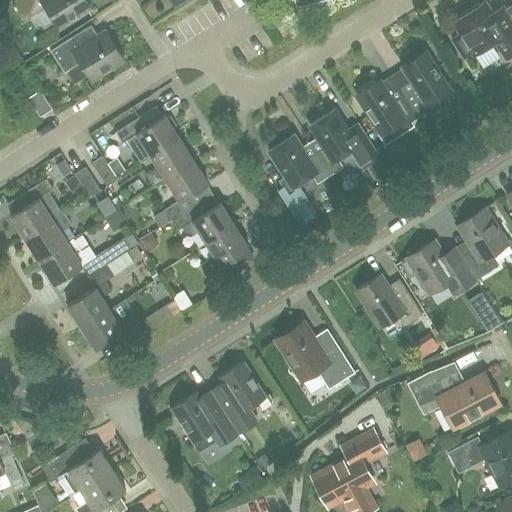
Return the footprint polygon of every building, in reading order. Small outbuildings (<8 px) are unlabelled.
[(45,8),(57,27),(90,6),(86,0),(13,0),(12,1),(25,20),(45,8)] [(472,52),(474,54),(496,40),(507,57),(511,54),(511,20),(502,5),(489,14),(482,3),(453,21),(461,33),(456,36),(455,41),(463,54),(468,55),(472,52)] [(90,79),(123,58),(106,31),(79,48),(72,36),(50,50),(65,73),(67,71),(74,83),(88,75),(90,79)] [(403,64),(413,80),(401,87),(419,116),(426,111),(429,116),(443,106),(437,96),(449,88),(425,50),(403,64)] [(419,116),(401,87),(389,95),(379,79),(377,81),(374,77),(367,81),(364,83),(357,88),(360,91),(357,93),(382,131),(394,123),(401,133),(414,125),(412,121),(419,116)] [(28,97),(40,116),(52,108),(40,89),(28,97)] [(325,147),(316,152),(330,174),(344,165),(338,157),(350,150),(363,169),(368,166),(380,184),(393,177),(374,147),(358,122),(347,129),(334,108),(310,123),(325,147)] [(140,161),(151,154),(179,136),(173,127),(176,125),(170,116),(167,117),(165,114),(146,126),(139,116),(116,131),(123,141),(126,140),(140,161)] [(315,217),(294,185),(313,174),(318,182),(330,174),(316,152),(308,157),(293,134),(270,149),(289,178),(282,183),(284,186),(279,189),(303,226),(315,217)] [(151,154),(165,176),(193,159),(179,136),(151,154)] [(117,178),(102,154),(92,161),(106,184),(117,178)] [(193,159),(165,176),(179,199),(165,208),(159,212),(153,216),(159,226),(172,218),(195,203),(188,193),(207,181),(193,159)] [(147,164),(125,178),(139,199),(160,185),(147,164)] [(85,165),(74,172),(90,196),(100,189),(85,165)] [(30,202),(11,214),(26,237),(62,213),(48,191),(54,187),(47,177),(23,192),(30,202)] [(109,191),(100,198),(123,227),(132,220),(109,191)] [(192,219),(207,242),(235,224),(220,201),(201,213),(195,203),(172,218),(178,228),(192,219)] [(472,248),(461,256),(477,280),(499,266),(490,252),(507,241),(485,207),(458,225),(472,248)] [(64,212),(62,213),(26,237),(40,259),(67,241),(60,230),(71,223),(64,212)] [(235,224),(207,242),(214,254),(200,263),(213,284),(254,258),(247,247),(249,246),(235,224)] [(67,241),(40,259),(54,281),(81,264),(88,276),(127,250),(130,248),(130,247),(138,242),(131,232),(123,237),(95,255),(89,245),(81,250),(73,237),(67,241)] [(455,294),(477,280),(461,256),(454,246),(444,252),(435,239),(408,257),(429,291),(446,280),(455,294)] [(95,287),(68,303),(82,325),(110,308),(102,296),(113,289),(107,280),(114,274),(134,262),(133,261),(142,255),(135,246),(127,251),(127,250),(88,276),(95,287)] [(423,314),(408,291),(397,299),(381,274),(358,289),(381,326),(399,314),(405,325),(423,314)] [(110,308),(82,325),(96,347),(137,321),(130,311),(126,298),(110,308)] [(174,298),(166,304),(140,320),(147,331),(173,315),(182,309),(174,298)] [(306,322),(278,340),(302,378),(300,378),(310,393),(326,382),(330,388),(355,372),(334,339),(321,347),(314,335),(306,322)] [(222,381),(211,389),(223,407),(229,417),(239,433),(251,426),(258,421),(250,407),(255,404),(258,408),(263,410),(272,404),(273,399),(270,395),(268,396),(246,360),(219,377),(222,381)] [(409,381),(425,413),(442,404),(454,427),(501,403),(485,372),(452,390),(439,367),(409,381)] [(241,442),(237,435),(239,433),(223,407),(211,389),(200,395),(198,391),(172,407),(199,451),(215,441),(218,446),(229,440),(233,447),(241,442)] [(120,424),(109,431),(116,443),(127,437),(120,424)] [(511,484),(511,429),(477,448),(472,438),(449,450),(460,472),(487,458),(500,484),(509,480),(511,485),(511,484)] [(363,463),(385,451),(374,430),(342,447),(348,457),(314,476),(329,505),(343,497),(351,511),(368,511),(376,508),(365,486),(373,482),(363,463)] [(69,497),(81,489),(82,490),(113,470),(99,449),(78,463),(72,453),(49,467),(55,477),(57,477),(69,497)] [(0,459),(0,458),(0,471),(5,469),(11,483),(12,487),(24,481),(12,455),(12,454),(0,459)] [(113,470),(82,490),(89,501),(81,506),(84,511),(119,511),(121,511),(127,507),(119,496),(126,491),(113,470)] [(511,511),(511,499),(497,507),(499,511),(511,511)] [(126,511),(144,511),(149,509),(141,500),(126,511)]
